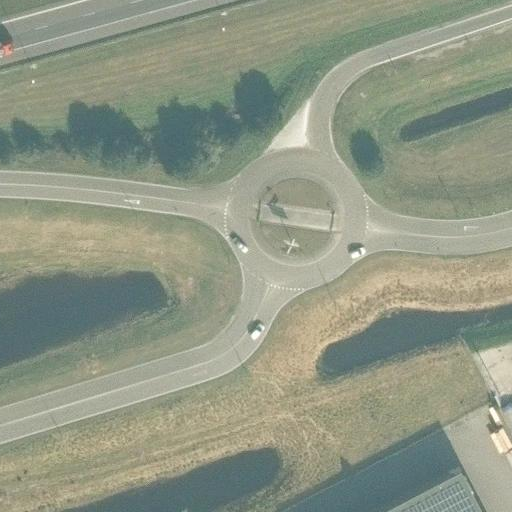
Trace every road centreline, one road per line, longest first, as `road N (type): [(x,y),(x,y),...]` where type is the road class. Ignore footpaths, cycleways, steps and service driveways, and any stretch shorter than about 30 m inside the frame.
road 1 (tertiary): [(0,426),(214,360),(246,333),(274,274)]
road 2 (motorway): [(325,166),(318,118),(341,74),(511,13)]
road 3 (secondary): [(0,184),(236,210)]
road 4 (motorway): [(0,46),(169,0)]
road 5 (secondary): [(355,228),(430,237),(511,228)]
